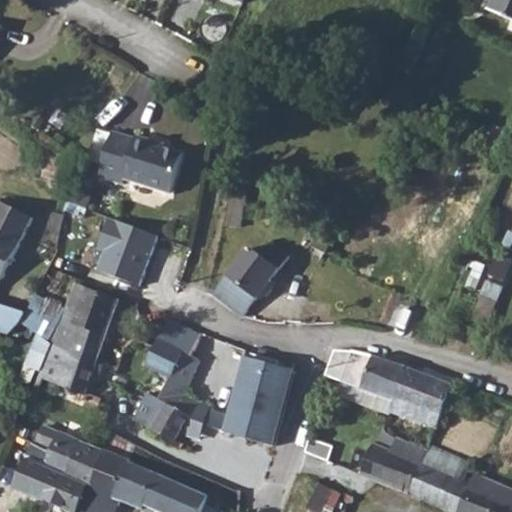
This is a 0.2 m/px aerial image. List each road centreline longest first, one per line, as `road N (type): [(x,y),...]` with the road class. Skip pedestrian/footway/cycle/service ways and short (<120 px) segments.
road 1 (residential): [(310,338),(367,343),(511,386)]
road 2 (residential): [(265,511),(283,468),(310,338)]
road 3 (residential): [(64,0),(207,76)]
road 4 (residential): [(197,303),(245,333),(310,338)]
